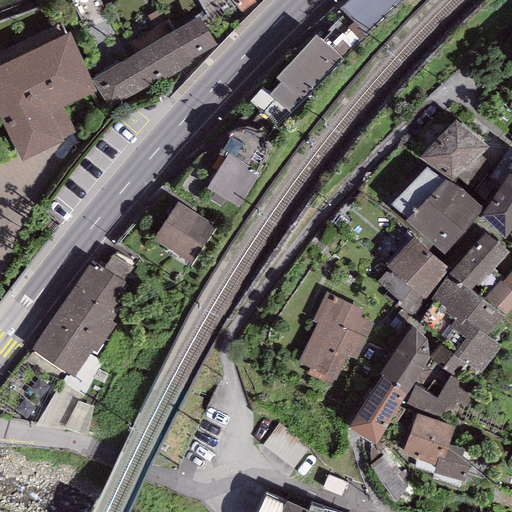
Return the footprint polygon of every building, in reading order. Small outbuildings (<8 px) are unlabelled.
[(229,0),(241,14),(257,0),(229,0)] [(349,0),(341,8),(366,34),(402,0),(349,0)] [(198,14),(166,35),(186,66),(218,46),(198,14)] [(68,34),(0,66),(0,120),(20,161),(76,135),(62,108),(96,91),(68,34)] [(166,35),(130,57),(148,86),(150,89),(186,66),(166,35)] [(341,60),(315,36),(276,78),(280,83),(302,103),(341,60)] [(92,80),(110,110),(148,86),(130,57),(92,80)] [(291,114),(302,103),(280,83),(269,94),(291,114)] [(489,148),(455,120),(419,159),(451,181),(457,176),(480,155),(489,148)] [(511,227),(511,151),(509,149),(477,191),(492,202),(480,218),(505,237),(511,227)] [(492,167),(480,155),(457,176),(472,189),(492,167)] [(259,175),(228,156),(207,189),(238,208),(259,175)] [(485,210),(444,179),(442,182),(426,167),(390,204),(408,219),(405,222),(444,255),(485,210)] [(217,228),(178,202),(153,239),(191,266),(217,228)] [(485,233),(449,275),(471,291),(509,252),(485,233)] [(389,269),(405,284),(432,254),(413,237),(386,267),(389,269)] [(449,268),(432,254),(405,284),(411,289),(398,302),(396,305),(412,318),(449,268)] [(113,255),(104,269),(132,288),(142,274),(113,255)] [(104,269),(91,261),(33,351),(74,378),(91,351),(97,355),(116,325),(111,322),(132,288),(104,269)] [(377,282),(398,302),(411,289),(405,284),(389,269),(377,282)] [(511,271),(502,283),(511,292),(511,271)] [(449,275),(430,300),(434,303),(455,320),(449,328),(464,339),(452,354),(466,364),(479,374),(501,346),(488,336),(503,316),(482,299),(471,291),(449,275)] [(503,316),(511,307),(511,292),(502,283),(500,282),(482,299),(503,316)] [(363,312),(327,293),(311,322),(317,326),(298,363),(309,369),(307,373),(332,386),(348,356),(357,361),(375,325),(360,318),(363,312)] [(455,320),(434,303),(418,324),(442,342),(430,358),(456,377),(466,364),(452,354),(464,339),(449,328),(455,320)] [(426,339),(412,326),(379,375),(380,377),(406,395),(414,381),(421,386),(432,371),(424,366),(429,359),(426,339)] [(475,389),(450,376),(436,398),(414,386),(406,404),(440,417),(443,412),(451,410),(455,401),(467,408),(475,389)] [(380,377),(349,428),(375,445),(406,395),(380,377)] [(78,404),(79,431),(95,430),(93,403),(78,404)] [(455,427),(416,414),(402,454),(434,466),(433,474),(463,482),(471,461),(461,457),(463,449),(449,445),(455,427)] [(386,453),(371,466),(395,504),(410,486),(386,453)] [(318,511),(272,490),(261,511),(318,511)]
